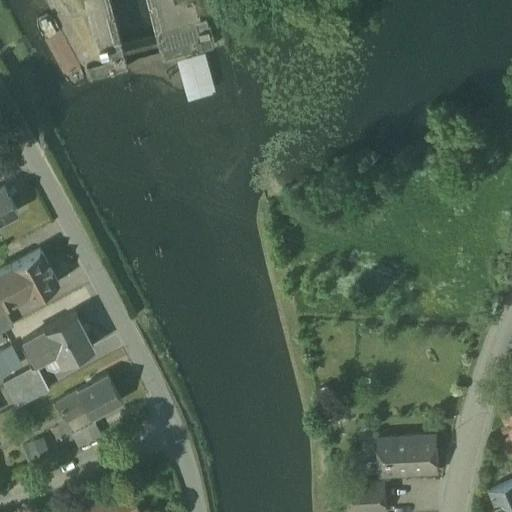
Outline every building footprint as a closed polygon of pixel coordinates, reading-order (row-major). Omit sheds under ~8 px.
[(4,185),(0,187),(0,219),(17,210),(4,185)] [(40,248),(10,263),(14,270),(0,278),(0,301),(1,304),(25,291),(28,297),(58,282),(40,248)] [(5,309),(0,311),(0,332),(14,325),(5,309)] [(84,315),(96,343),(109,337),(97,309),(84,315)] [(75,311),(22,339),(33,359),(55,348),(62,362),(93,346),(75,311)] [(11,345),(0,350),(0,373),(20,362),(11,345)] [(35,364),(2,382),(16,406),(49,388),(35,364)] [(107,373),(55,400),(66,420),(87,408),(91,416),(121,400),(107,373)] [(511,396),(500,402),(511,427),(511,396)] [(95,421),(73,433),(81,447),(103,435),(95,421)] [(437,433),(380,436),(381,473),(438,469),(437,433)] [(511,511),(511,479),(491,489),(497,503),(500,511),(511,511)] [(385,480),(349,483),(351,511),(387,509),(385,480)] [(139,511),(129,485),(84,503),(87,511),(139,511)]
